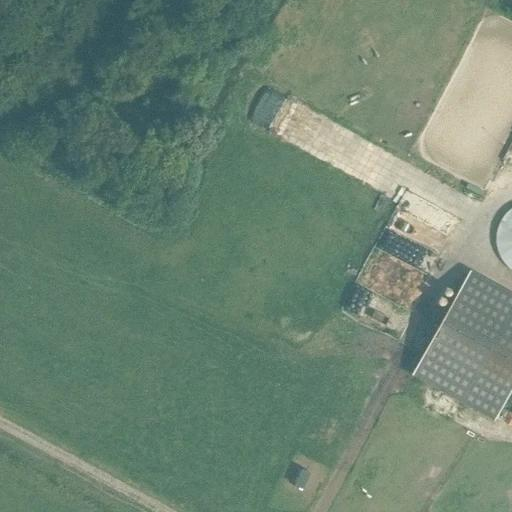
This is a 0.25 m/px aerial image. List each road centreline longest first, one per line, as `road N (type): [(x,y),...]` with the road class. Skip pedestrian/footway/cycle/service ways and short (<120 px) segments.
road 1 (track): [(461,250),(320,511)]
road 2 (track): [(159,511),(0,423)]
